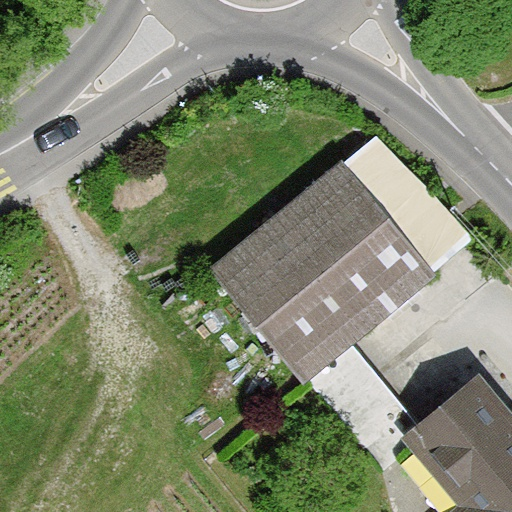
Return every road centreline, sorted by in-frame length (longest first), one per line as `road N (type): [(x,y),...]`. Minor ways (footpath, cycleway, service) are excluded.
road 1 (tertiary): [(0,153),(85,98),(189,7)]
road 2 (tertiary): [(340,7),(481,154)]
road 3 (tertiary): [(189,7),(232,32),(265,36),(298,31),(340,7)]
